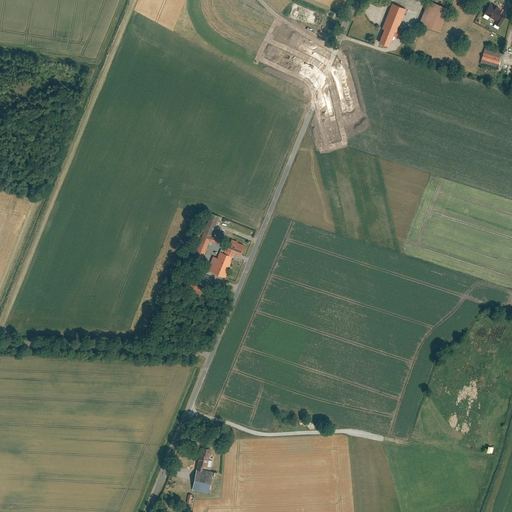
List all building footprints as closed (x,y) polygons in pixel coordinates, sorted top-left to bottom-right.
[(448,10),(426,1),(418,24),(439,32),(448,10)] [(502,9),(488,2),(482,14),(496,21),(494,25),(498,27),(504,17),(499,14),(502,9)] [(406,9),(390,3),(381,29),(383,29),(378,43),(387,46),(391,34),(413,42),(416,36),(399,30),(406,9)] [(500,53),(484,49),(480,65),(496,69),(500,53)] [(221,218),(210,213),(191,260),(200,264),(209,242),(217,245),(222,232),(216,230),(221,218)] [(217,258),(213,256),(207,271),(225,279),(236,254),(240,256),(245,245),(230,239),(227,248),(225,248),(223,251),(221,250),(217,258)] [(207,290),(193,285),(190,292),(204,298),(207,290)] [(208,494),(212,472),(201,470),(202,466),(208,467),(211,449),(199,447),(191,491),(208,494)]
